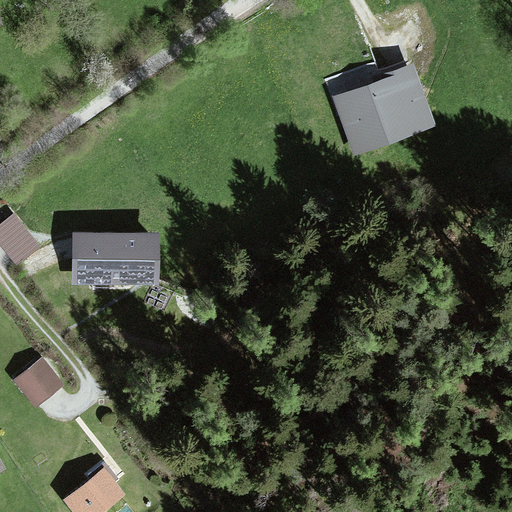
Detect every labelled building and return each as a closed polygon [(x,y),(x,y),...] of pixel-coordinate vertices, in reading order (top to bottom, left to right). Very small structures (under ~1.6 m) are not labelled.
[(411,59),(328,90),(352,152),(434,121),(411,59)] [(15,207),(0,217),(0,237),(17,259),(41,240),(15,207)] [(156,227),(69,227),(69,280),(157,279),(156,227)] [(38,358),(11,379),(33,408),(61,387),(38,358)] [(103,471),(60,500),(68,511),(104,511),(123,499),(103,471)]
